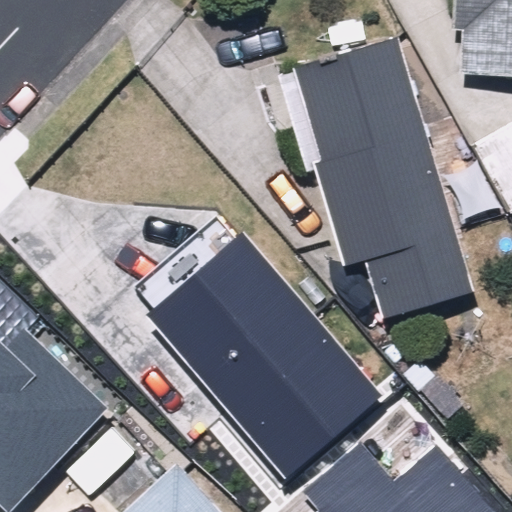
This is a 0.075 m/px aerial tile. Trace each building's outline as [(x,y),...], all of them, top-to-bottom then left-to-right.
[(511,0),(460,0),(459,24),(471,25),(469,69),(511,70),(511,0)] [(408,37),(301,70),(361,264),(382,257),(400,313),(486,286),(408,37)] [(395,387),(252,224),(156,309),(298,472),(395,387)] [(0,471),(33,507),(145,405),(5,253),(0,258),(0,471)] [(326,511),(325,511),(494,511),(436,441),(398,477),(361,442),(307,489),(326,511)] [(237,511),(188,458),(129,511),(237,511)]
